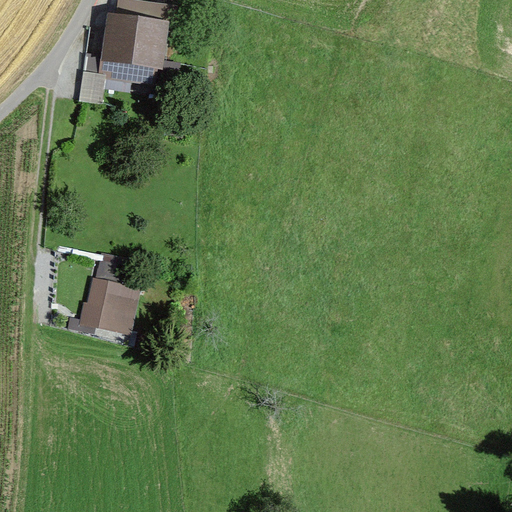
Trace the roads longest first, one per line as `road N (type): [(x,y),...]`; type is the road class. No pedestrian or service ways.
road 1 (track): [(50,63),(26,330)]
road 2 (residential): [(0,117),(81,14)]
